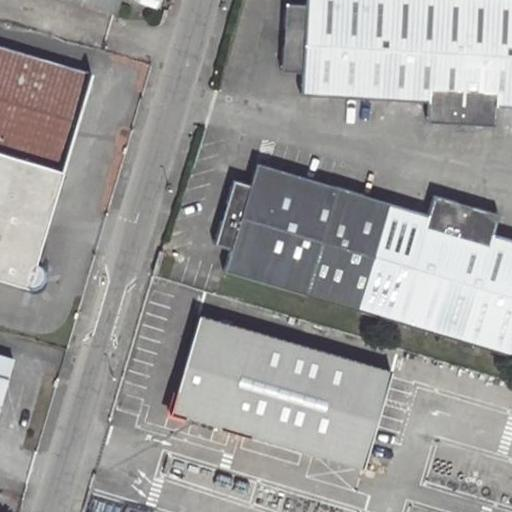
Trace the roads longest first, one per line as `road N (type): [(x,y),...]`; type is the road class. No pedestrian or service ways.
road 1 (unclassified): [(199,0),(47,511)]
road 2 (unknown): [(177,78),(511,170)]
road 3 (unknown): [(186,47),(57,0)]
